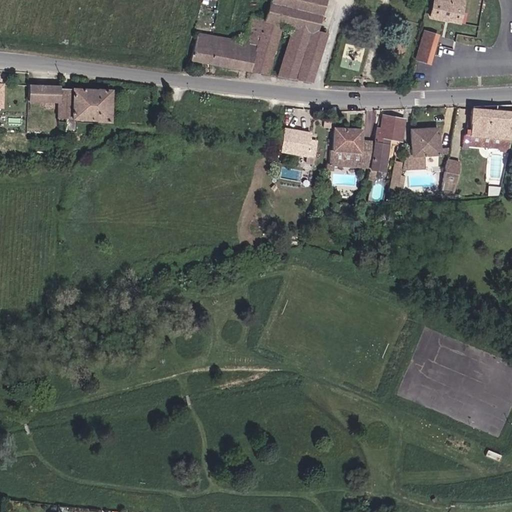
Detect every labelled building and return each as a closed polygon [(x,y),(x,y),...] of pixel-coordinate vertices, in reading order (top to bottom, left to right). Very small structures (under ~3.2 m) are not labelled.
[(196,28),(189,56),(268,75),(281,23),(288,25),(276,74),(313,83),(326,32),(316,29),(323,0),(267,0),(263,18),(252,15),(245,40),(196,28)] [(459,22),(464,0),(434,0),(430,16),(459,22)] [(429,63),(437,35),(424,31),(416,60),(429,63)] [(57,99),(57,85),(57,83),(26,82),(25,98),(57,99)] [(107,119),(108,87),(95,87),(57,85),(57,99),(56,115),(62,115),(62,119),(62,128),(73,129),(74,116),(94,117),(94,118),(107,119)] [(509,152),(511,116),(511,109),(473,106),(473,109),(471,109),(469,129),(465,129),(464,144),(501,148),(501,152),(509,152)] [(401,141),(406,116),(382,112),(373,140),(360,138),(361,126),(330,124),(327,161),(323,161),(323,169),(331,169),(332,164),(366,166),(365,176),(373,177),(374,170),(384,171),(390,138),(401,141)] [(440,147),(438,125),(410,126),(408,151),(404,151),(402,162),(400,169),(423,168),(424,153),(448,153),(448,146),(440,147)] [(313,154),(315,139),(307,138),(308,130),(282,126),(279,150),(313,154)] [(455,184),(459,162),(446,160),(443,182),(455,184)] [(400,169),(402,162),(393,161),(387,192),(395,193),(400,169)]
